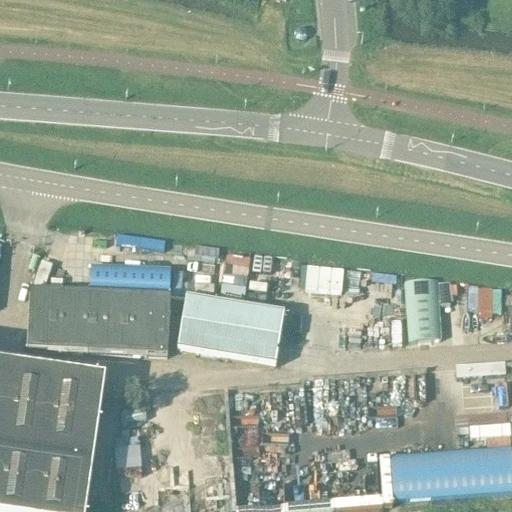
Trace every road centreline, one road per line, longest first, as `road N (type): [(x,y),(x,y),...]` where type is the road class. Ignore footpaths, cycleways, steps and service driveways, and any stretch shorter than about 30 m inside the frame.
road 1 (tertiary): [(0,175),(511,255)]
road 2 (tertiary): [(326,136),(0,107)]
road 3 (tertiary): [(511,179),(326,136)]
road 4 (unclassified): [(326,136),(335,73),(331,0)]
